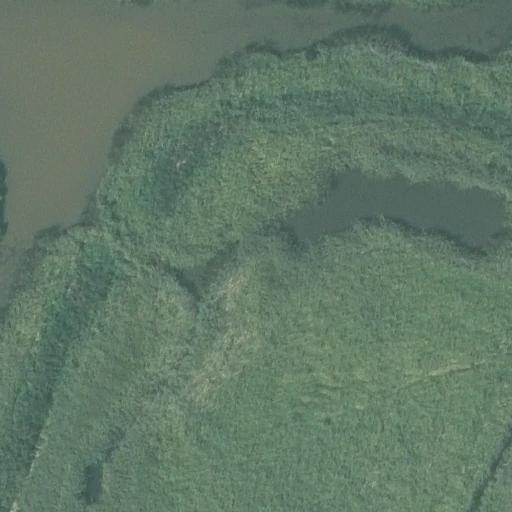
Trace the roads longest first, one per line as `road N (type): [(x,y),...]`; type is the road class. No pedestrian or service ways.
road 1 (track): [(511,137),(423,114),(322,106),(244,121),(203,139),(97,262),(46,357),(0,478)]
road 2 (track): [(454,511),(511,392)]
